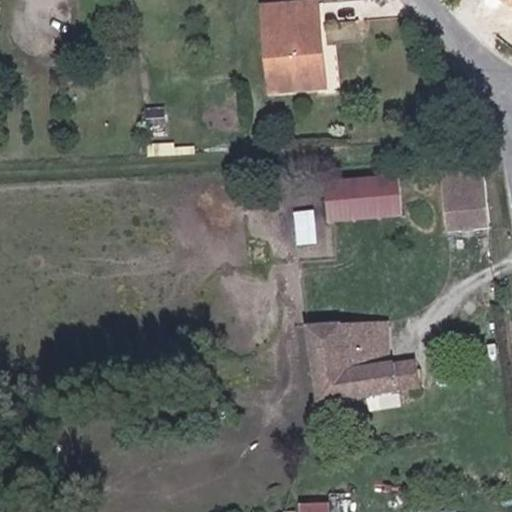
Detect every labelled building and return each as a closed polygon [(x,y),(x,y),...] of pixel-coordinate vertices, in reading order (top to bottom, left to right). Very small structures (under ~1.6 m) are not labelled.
[(323,46),(320,47),(316,4),(265,8),(272,94),(326,90),(323,46)] [(449,233),(491,230),(486,173),(444,176),(449,233)] [(326,182),(328,222),(404,218),(402,178),(326,182)] [(319,209),(299,209),(299,242),(320,242),(319,209)] [(307,328),(308,338),(309,338),(319,406),(421,389),(417,359),(391,362),(391,323),(307,328)] [(333,511),(333,501),(304,503),(304,511),(333,511)]
